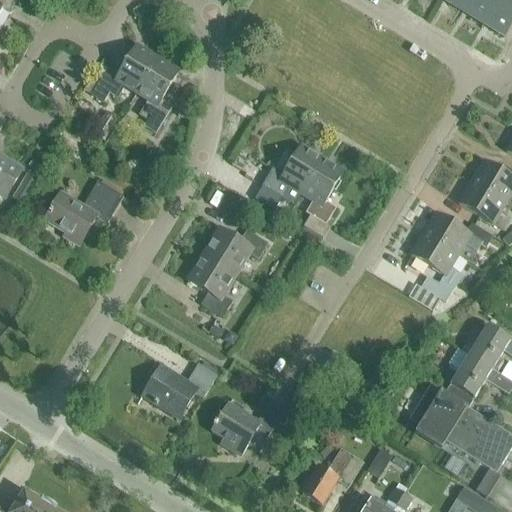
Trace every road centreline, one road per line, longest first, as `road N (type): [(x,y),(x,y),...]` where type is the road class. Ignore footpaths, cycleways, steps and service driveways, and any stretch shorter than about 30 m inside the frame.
road 1 (residential): [(38,427),(207,152),(213,14)]
road 2 (residential): [(359,265),(479,74),(358,0)]
road 3 (residential): [(97,45),(47,130),(3,105),(54,20)]
road 4 (tertiary): [(38,427),(175,511)]
